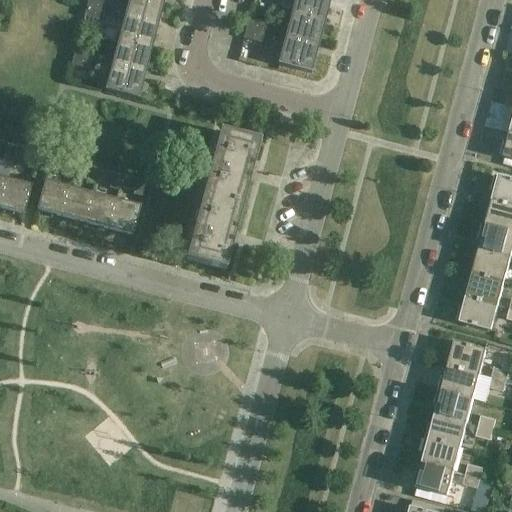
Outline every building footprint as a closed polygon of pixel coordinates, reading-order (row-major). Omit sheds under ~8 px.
[(88,0),(86,8),(104,13),(107,4),(91,0),(88,0)] [(165,3),(151,0),(129,0),(125,19),(158,28),(165,3)] [(295,2),(291,17),(325,25),(331,1),(326,0),(287,0),(288,0),(295,2)] [(86,8),(84,17),(102,22),(104,13),(86,8)] [(285,41),(318,50),(325,25),(291,17),(285,41)] [(119,43),(152,52),(158,28),(125,19),(119,43)] [(246,30),(264,35),(266,26),(248,21),(246,30)] [(246,30),(244,40),(261,44),(264,35),(246,30)] [(312,75),(318,50),(285,41),(279,66),(312,75)] [(146,76),(152,52),(119,43),(113,68),(146,76)] [(76,48),(74,57),(91,62),(94,52),(76,48)] [(89,70),(91,62),(74,57),(71,66),(72,66),(89,70)] [(106,92),(139,101),(146,76),(113,68),(106,92)] [(221,134),(205,198),(243,208),(260,144),(221,134)] [(511,136),(510,136),(508,144),(505,143),(501,158),(505,160),(503,166),(511,168),(511,136)] [(16,151),(7,149),(4,162),(13,164),(16,151)] [(40,158),(31,155),(28,168),(37,171),(40,158)] [(76,168),(67,165),(64,178),(73,180),(76,168)] [(100,174),(90,171),(87,184),(96,187),(100,174)] [(123,180),(114,178),(111,191),(120,193),(123,180)] [(493,204),(511,209),(511,182),(500,179),(496,178),(492,194),(496,195),(493,204)] [(8,183),(0,180),(0,211),(0,212),(8,183)] [(32,189),(8,183),(0,212),(25,218),(32,189)] [(63,220),(70,191),(46,184),(38,214),(63,220)] [(147,187),(137,184),(134,197),(144,199),(147,187)] [(94,197),(70,191),(63,220),(86,226),(94,197)] [(94,197),(86,226),(110,232),(117,203),(94,197)] [(227,273),(243,208),(205,198),(188,263),(189,263),(227,273)] [(141,210),(117,203),(110,232),(134,239),(141,210)] [(511,234),(511,209),(493,204),(491,213),(487,212),(483,227),(511,234)] [(480,253),(511,261),(511,259),(511,234),(483,227),(479,243),(483,244),(480,253)] [(505,286),(511,261),(480,253),(478,261),(474,260),(470,276),(505,286)] [(505,286),(470,276),(466,291),(470,292),(467,301),(499,310),(505,286)] [(467,301),(465,310),(461,309),(457,324),(492,333),(499,310),(467,301)] [(487,353),(456,345),(452,344),(448,360),(452,361),(449,370),(481,378),(487,353)] [(449,370),(447,379),(443,378),(439,394),(474,403),(481,378),(449,370)] [(495,371),(492,381),(507,385),(510,375),(495,371)] [(507,385),(492,381),(490,391),(504,395),(507,385)] [(474,403),(439,394),(435,408),(439,409),(436,419),(468,427),(474,403)] [(436,419),(434,427),(431,426),(426,442),(461,452),(468,427),(436,419)] [(482,419),(479,430),(494,434),(496,423),(482,419)] [(494,434),(479,430),(477,440),(491,443),(494,434)] [(461,452),(426,442),(422,457),(426,458),(424,467),(455,476),(458,466),(461,452)] [(469,468),(469,469),(458,466),(455,476),(466,479),(481,482),(484,472),(469,468)] [(449,500),(455,476),(424,467),(421,476),(418,475),(413,491),(417,492),(416,497),(447,506),(448,500),(449,500)] [(493,485),(481,482),(466,479),(464,488),(478,492),(477,495),(490,498),(493,485)] [(407,511),(444,511),(413,503),(411,510),(409,509),(407,511)]
